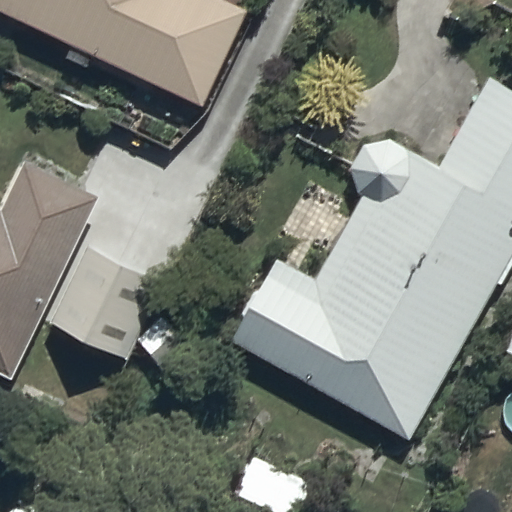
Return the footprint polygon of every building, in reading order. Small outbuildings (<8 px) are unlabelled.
[(0,0),(0,18),(203,117),(250,20),(209,0),(0,0)] [(336,18),(367,98),(401,85),(370,4),(336,18)] [(280,269),(234,353),(412,448),(511,262),(511,102),(488,90),(441,175),(394,150),(367,151),(353,171),(356,195),(365,202),(312,288),(280,269)] [(0,382),(17,390),(101,206),(27,172),(7,219),(0,215),(0,382)] [(160,288),(87,257),(54,333),(127,365),(160,288)]
